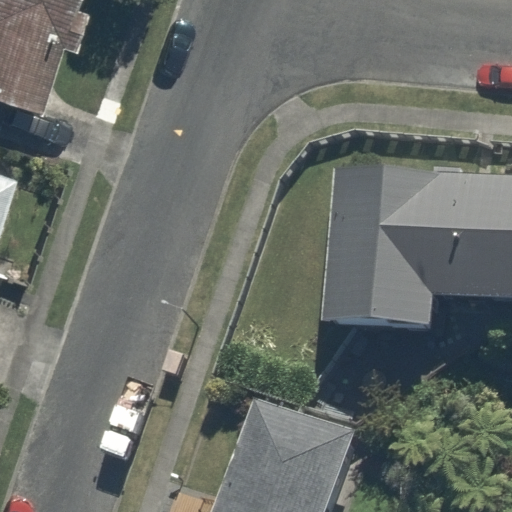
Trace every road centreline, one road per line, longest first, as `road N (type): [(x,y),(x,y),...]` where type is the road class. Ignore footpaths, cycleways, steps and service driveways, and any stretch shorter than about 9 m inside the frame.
road 1 (residential): [(240,0),(53,511)]
road 2 (residential): [(307,0),(511,34)]
